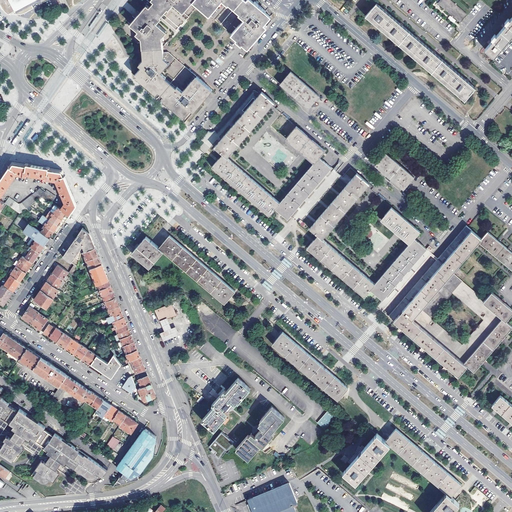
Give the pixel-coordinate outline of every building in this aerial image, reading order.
[(33,2),(36,0),(0,0),(0,2),(3,8),(4,7),(5,8),(7,10),(9,11),(11,12),(13,13),(15,14),(19,14),(20,14),(22,14),(24,13),(25,13),(27,12),(30,10),(31,10),(28,5),(29,4),(31,3),(33,2)] [(149,0),(151,2),(146,7),(144,5),(136,14),(127,25),(134,31),(133,33),(138,38),(139,43),(137,44),(138,49),(159,47),(158,42),(156,42),(156,37),(162,30),(152,22),(169,2),(181,12),(191,1),(191,0),(149,0)] [(191,0),(191,1),(208,16),(221,0),(223,0),(244,18),(230,35),(235,39),(234,40),(241,46),(242,45),(247,49),(267,26),(265,24),(271,16),(263,9),(251,0),(191,0)] [(453,15),(461,21),(467,14),(451,0),(439,0),(438,2),(453,15)] [(377,3),(366,15),(465,99),(476,87),(467,80),(451,66),(434,52),(417,38),(400,23),(385,10),(377,3)] [(485,48),(495,56),(511,36),(511,16),(510,19),(508,18),(506,20),(503,23),(504,24),(505,25),(496,35),(495,34),(492,36),(489,39),(490,40),(491,41),(485,48)] [(159,54),(159,47),(138,49),(138,60),(134,66),(136,68),(130,76),(140,85),(173,113),(183,121),(209,90),(165,53),(159,54)] [(291,71),(280,83),(292,94),(297,98),(309,108),(319,95),(291,71)] [(262,91),(258,96),(257,97),(243,114),(233,125),(222,138),(220,140),(215,147),(223,153),(227,157),(275,102),(262,91)] [(315,162),(320,157),(325,150),(310,137),(309,136),(307,135),(297,126),(286,138),(315,162)] [(386,152),(375,165),(389,176),(393,180),(404,189),(414,177),(386,152)] [(227,157),(223,153),(217,160),(212,166),(227,179),(241,190),(254,202),(263,209),(270,215),(276,208),(280,202),(227,157)] [(280,202),(276,208),(281,213),(288,219),(301,204),(306,197),(313,189),(332,167),(326,162),(324,161),(320,157),(315,162),(280,202)] [(0,198),(14,179),(16,175),(56,180),(57,180),(66,203),(65,203),(61,209),(70,215),(72,212),(75,207),(77,205),(73,194),(70,187),(67,182),(63,172),(63,170),(49,168),(49,167),(44,166),(34,165),(27,164),(26,165),(15,163),(13,162),(9,168),(8,170),(5,174),(0,181),(0,198)] [(350,180),(357,172),(353,169),(345,177),(335,169),(332,167),(313,189),(306,197),(301,204),(318,219),(328,207),(339,194),(350,180)] [(318,234),(322,238),(369,183),(362,177),(357,172),(350,180),(339,194),(328,207),(318,219),(316,221),(310,228),(318,234)] [(42,196),(47,200),(51,194),(46,190),(45,192),(42,196)] [(51,194),(47,200),(52,203),(56,197),(51,194)] [(19,214),(26,209),(21,204),(19,204),(14,210),(19,214)] [(70,215),(61,209),(55,205),(50,211),(63,219),(64,216),(67,218),(70,215)] [(381,219),(409,243),(414,238),(420,231),(408,221),(403,217),(391,207),(381,219)] [(46,217),(58,225),(63,219),(50,211),(46,217)] [(39,221),(44,225),(54,231),(58,225),(46,217),(43,215),(39,221)] [(23,231),(32,237),(45,245),(50,237),(41,232),(29,223),(23,231)] [(54,231),(44,225),(42,227),(44,228),(41,232),(50,237),(54,231)] [(472,230),(466,225),(397,306),(403,311),(412,300),(429,280),(445,261),(463,240),(472,230)] [(63,257),(71,262),(83,244),(86,251),(95,247),(94,244),(94,243),(90,233),(83,228),(63,257)] [(452,274),(479,241),(482,238),(472,230),(463,240),(445,261),(429,280),(412,300),(403,311),(412,319),(452,274)] [(488,231),(482,238),(479,241),(511,269),(511,252),(509,250),(497,240),(488,231)] [(322,238),(318,234),(312,241),(307,247),(328,265),(336,272),(349,283),(357,290),(358,291),(364,296),(370,289),(375,283),(322,238)] [(159,247),(164,251),(225,303),(235,291),(219,277),(206,266),(195,256),(170,235),(159,247)] [(164,251),(159,247),(146,236),(134,251),(132,252),(135,255),(149,268),(164,251)] [(27,244),(30,246),(40,252),(45,245),(32,237),(27,244)] [(375,283),(370,289),(377,295),(383,300),(391,290),(400,279),(409,269),(427,248),(420,243),(414,238),(409,243),(375,283)] [(40,252),(30,246),(28,249),(30,250),(26,256),(24,254),(22,256),(33,263),(40,252)] [(83,252),(87,260),(99,255),(96,249),(95,247),(86,251),(83,252)] [(91,268),(102,264),(99,257),(99,255),(87,260),(90,269),(91,268)] [(17,266),(26,272),(33,263),(22,256),(19,261),(17,260),(14,264),(16,265),(17,266)] [(102,264),(91,268),(97,284),(98,284),(109,280),(104,269),(102,264)] [(53,273),(63,280),(68,272),(58,265),(53,273)] [(11,275),(20,281),(26,272),(17,266),(11,275)] [(53,273),(47,281),(57,288),(63,280),(53,273)] [(461,282),(452,274),(412,319),(422,328),(431,318),(452,293),(461,282)] [(4,285),(13,291),(20,281),(11,275),(4,285)] [(98,284),(100,289),(111,285),(109,281),(109,280),(98,284)] [(42,289),(54,297),(59,289),(57,288),(47,281),(42,289)] [(431,318),(422,328),(463,363),(502,317),(484,301),(461,282),(452,293),(484,320),(462,345),(431,318)] [(4,285),(3,285),(0,288),(0,302),(4,305),(13,291),(4,285)] [(103,295),(113,291),(111,286),(111,285),(100,289),(103,295)] [(174,286),(147,300),(174,363),(181,357),(205,338),(194,309),(188,296),(174,286)] [(36,297),(35,300),(47,308),(54,298),(54,297),(42,289),(36,297)] [(105,301),(106,301),(116,297),(114,292),(113,291),(103,295),(105,301)] [(492,292),(484,301),(502,317),(506,321),(511,313),(511,308),(502,301),(492,292)] [(109,309),(119,305),(119,304),(116,297),(106,301),(109,309)] [(108,309),(111,315),(121,311),(121,310),(119,305),(109,309),(108,309)] [(32,324),(40,313),(33,308),(30,306),(23,317),(32,324)] [(63,318),(70,308),(67,306),(60,316),(63,318)] [(397,306),(388,316),(394,321),(403,311),(397,306)] [(113,321),(124,317),(123,315),(121,311),(111,315),(107,317),(110,323),(113,321)] [(458,376),(467,366),(463,363),(422,328),(412,319),(403,311),(394,321),(402,328),(425,348),(446,366),(458,376)] [(41,330),(47,321),(48,319),(40,313),(32,324),(41,330)] [(114,329),(116,328),(127,324),(124,318),(124,317),(113,321),(115,326),(113,327),(114,329)] [(511,327),(511,326),(506,321),(502,317),(463,363),(467,366),(474,372),(483,360),(503,338),(511,327)] [(47,321),(41,330),(51,336),(56,328),(49,324),(50,323),(47,321)] [(118,333),(129,329),(127,325),(127,324),(116,328),(118,333)] [(58,341),(64,332),(57,327),(56,328),(51,336),(58,341)] [(121,339),(121,338),(131,334),(129,330),(129,329),(118,333),(121,339)] [(4,332),(0,337),(0,344),(9,351),(7,354),(12,358),(15,354),(20,358),(27,348),(4,332)] [(66,347),(73,338),(64,332),(58,341),(66,347)] [(309,353),(283,332),(272,344),(338,400),(343,394),(349,387),(333,374),(319,362),(309,353)] [(124,345),(134,341),(131,335),(131,334),(121,338),(123,342),(118,344),(119,347),(124,345)] [(81,344),(73,338),(66,347),(75,353),(81,344)] [(124,345),(127,353),(137,349),(134,343),(134,341),(124,345)] [(83,358),(89,349),(81,344),(75,353),(83,358)] [(27,348),(20,358),(33,367),(40,357),(27,348)] [(83,358),(91,364),(97,355),(89,349),(83,358)] [(131,360),(140,356),(137,350),(137,349),(127,353),(129,358),(126,359),(127,361),(131,360)] [(121,364),(114,354),(108,362),(97,355),(91,364),(104,373),(112,378),(121,364)] [(131,360),(134,367),(143,363),(141,359),(140,356),(131,360)] [(40,357),(33,367),(60,385),(67,375),(40,357)] [(137,373),(138,373),(145,370),(143,364),(143,363),(134,367),(137,373)] [(138,373),(140,378),(148,375),(147,374),(145,370),(138,373)] [(55,392),(52,397),(58,401),(67,388),(85,399),(91,391),(83,386),(67,375),(60,385),(55,392)] [(148,375),(140,378),(139,379),(140,381),(142,387),(151,383),(150,381),(148,375)] [(140,381),(136,386),(131,376),(130,377),(123,386),(136,394),(139,389),(140,388),(142,387),(140,381)] [(219,401),(217,399),(213,404),(215,406),(203,420),(216,430),(227,416),(227,415),(226,414),(226,415),(222,411),(225,408),(226,409),(232,401),(231,400),(234,398),(239,402),(251,388),(239,377),(227,392),(225,390),(221,395),(223,397),(219,401)] [(140,388),(139,389),(144,400),(146,401),(148,400),(149,401),(151,401),(152,401),(153,399),(153,398),(155,397),(155,394),(151,383),(142,387),(140,388)] [(27,414),(15,405),(0,396),(0,391),(1,390),(0,389),(0,417),(0,418),(1,417),(2,415),(7,418),(11,421),(10,423),(9,423),(13,426),(12,428),(16,431),(26,438),(28,436),(31,438),(36,441),(45,447),(43,450),(49,454),(62,462),(63,460),(67,463),(92,480),(94,480),(95,480),(98,479),(99,478),(100,477),(101,475),(103,477),(107,470),(55,433),(53,435),(49,432),(44,429),(46,427),(38,421),(37,423),(26,415),(27,414)] [(91,391),(85,399),(91,403),(97,395),(94,393),(91,391)] [(511,404),(500,394),(492,404),(497,409),(511,421),(511,404)] [(91,403),(98,408),(104,400),(100,397),(97,395),(91,403)] [(104,415),(111,405),(104,400),(98,408),(95,412),(103,417),(104,415)] [(119,410),(111,405),(104,415),(112,420),(113,419),(119,410)] [(270,436),(272,437),(276,432),(274,431),(286,417),(272,406),(260,420),(266,425),(264,428),(262,427),(256,435),(257,436),(255,439),(250,436),(251,435),(250,434),(250,435),(249,434),(237,448),(250,459),(262,445),(264,447),(268,442),(266,440),(270,436)] [(343,415),(331,406),(324,414),(317,423),(328,432),(343,415)] [(119,426),(120,425),(126,415),(119,410),(113,419),(117,421),(116,423),(119,426)] [(126,415),(120,425),(131,433),(138,423),(132,419),(126,415)] [(144,430),(118,466),(118,468),(130,477),(136,474),(139,472),(152,454),(156,436),(151,432),(146,428),(144,430)] [(446,492),(451,496),(456,491),(462,484),(446,470),(432,459),(421,449),(396,428),(391,434),(386,440),(390,444),(446,492)] [(26,438),(16,431),(10,438),(21,446),(26,438)] [(235,441),(223,431),(210,446),(214,449),(212,451),(220,458),(227,449),(228,450),(235,441)] [(360,453),(373,463),(390,444),(386,440),(377,433),(362,451),(360,453)] [(7,436),(0,445),(0,453),(12,462),(20,451),(23,447),(21,446),(10,438),(7,436)] [(106,446),(113,450),(120,441),(113,436),(106,446)] [(356,484),(373,463),(360,453),(354,460),(343,473),(356,484)] [(49,454),(44,462),(56,470),(62,462),(49,454)] [(44,462),(42,460),(31,475),(41,482),(43,483),(44,483),(48,478),(52,481),(58,471),(56,470),(44,462)] [(300,464),(305,469),(309,465),(303,460),(300,464)] [(10,471),(0,465),(0,474),(5,478),(10,471)] [(130,477),(118,468),(118,469),(123,473),(122,475),(120,478),(119,477),(117,481),(121,484),(132,480),(130,477)] [(60,473),(58,471),(52,481),(54,482),(60,473)] [(250,502),(253,511),(296,511),(294,506),(297,505),(296,502),(297,502),(289,482),(251,498),(249,499),(250,502)] [(451,496),(446,492),(429,511),(452,511),(459,503),(451,496)]
